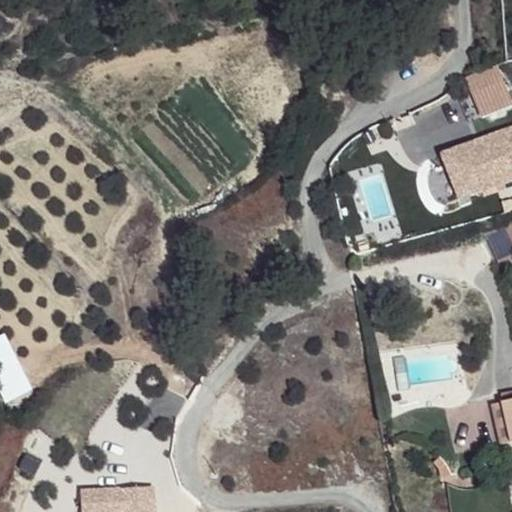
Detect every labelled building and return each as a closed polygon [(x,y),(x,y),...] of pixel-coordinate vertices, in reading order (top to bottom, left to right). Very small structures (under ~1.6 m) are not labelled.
[(511,94),(500,65),(471,76),(486,117),(511,107),(511,94)] [(488,152),(463,163),(479,197),(511,184),(511,131),(486,143),(488,152)] [(463,163),(451,167),(466,201),(479,197),(463,163)] [(511,402),(497,405),(505,434),(511,433),(511,402)] [(497,405),(490,407),(499,448),(507,446),(505,434),(497,405)] [(490,407),(476,409),(486,450),(499,448),(490,407)] [(511,446),(507,446),(499,448),(509,493),(511,492),(511,446)] [(167,511),(166,494),(138,497),(139,511),(167,511)]
